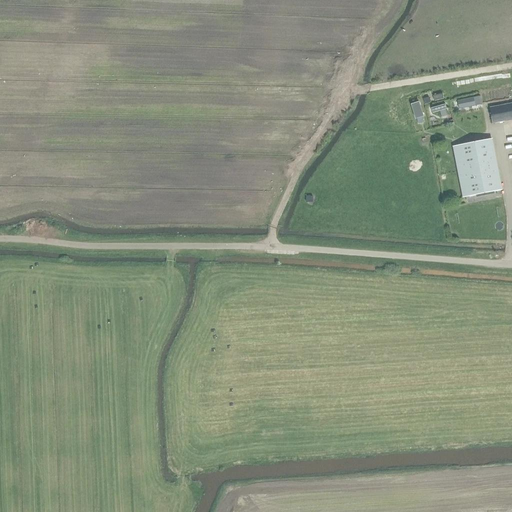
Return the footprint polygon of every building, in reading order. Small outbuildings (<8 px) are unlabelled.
[(480,96),(457,101),(459,109),(481,104),(480,96)] [(401,123),(408,120),(405,111),(407,110),(404,102),(395,105),(401,123)] [(416,119),(423,116),(419,102),(411,105),(416,119)] [(511,103),(489,108),(492,124),(511,120),(511,103)] [(384,111),(385,111),(384,105),(375,108),(381,128),(388,125),(384,111)] [(431,108),(432,113),(446,109),(445,105),(431,108)] [(501,190),(492,140),(459,146),(468,196),(501,190)]
